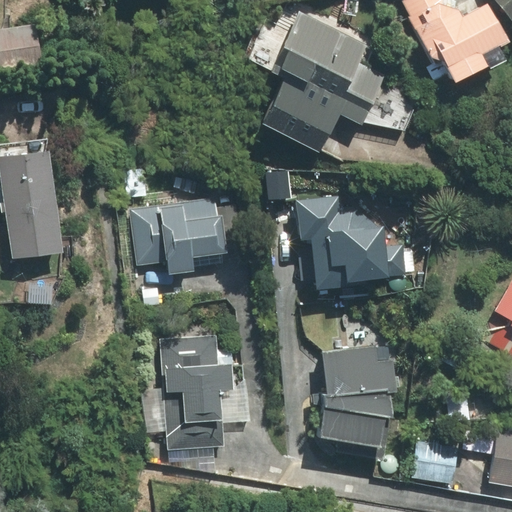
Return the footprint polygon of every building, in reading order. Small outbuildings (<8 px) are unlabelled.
[(480,8),(477,3),(451,15),(443,0),(395,0),(404,16),(402,17),(406,26),(405,27),(419,55),(426,52),(441,81),(474,64),(468,53),(502,36),(486,5),(480,8)] [(511,0),(485,0),(511,30),(511,29),(511,0)] [(359,44),(293,9),(260,72),(272,78),(248,123),(303,151),(359,44)] [(31,22),(0,27),(0,61),(38,54),(31,22)] [(42,152),(0,156),(0,236),(2,256),(52,250),(42,152)] [(373,225),(352,227),(360,220),(344,203),(335,211),(335,196),(287,199),(289,239),(299,238),(302,287),(358,284),(357,278),(401,275),(399,245),(374,247),(373,225)] [(209,197),(125,208),(132,266),(156,263),(158,274),(183,271),(182,257),(217,252),(209,197)] [(511,275),(510,274),(487,311),(504,321),(501,325),(511,331),(511,275)] [(212,336),(156,338),(161,450),(218,447),(216,390),(224,389),(223,363),(213,364),(212,336)] [(312,350),(314,393),(309,393),(309,406),(304,435),(328,439),(326,451),(376,459),(383,418),(385,406),(384,392),(389,391),(388,388),(390,388),(387,359),(372,361),(370,345),(312,350)] [(482,482),(511,487),(511,432),(491,429),(482,482)] [(455,447),(412,442),(408,478),(451,483),(455,447)]
